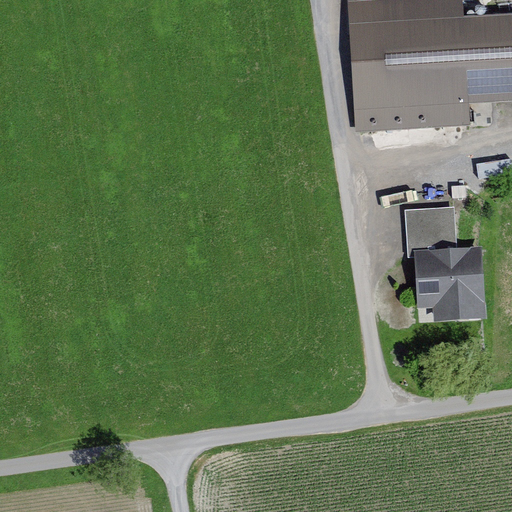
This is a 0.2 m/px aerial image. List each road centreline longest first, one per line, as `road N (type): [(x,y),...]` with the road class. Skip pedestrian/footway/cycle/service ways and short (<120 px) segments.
road 1 (track): [(0,476),(511,404)]
road 2 (track): [(388,422),(318,0)]
